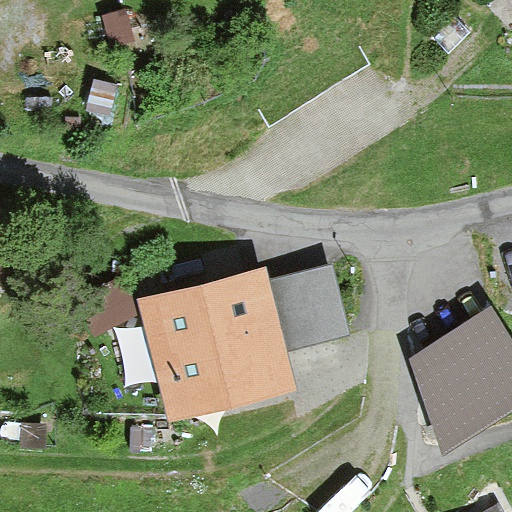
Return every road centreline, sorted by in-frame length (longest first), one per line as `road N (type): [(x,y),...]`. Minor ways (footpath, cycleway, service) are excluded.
road 1 (track): [(395,341),(322,402),(224,450),(0,454)]
road 2 (track): [(395,341),(382,220)]
